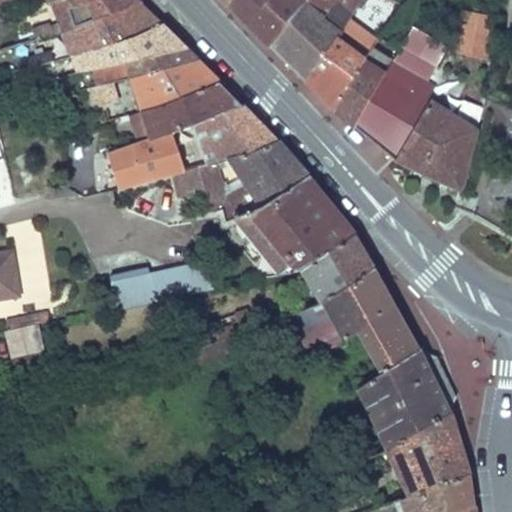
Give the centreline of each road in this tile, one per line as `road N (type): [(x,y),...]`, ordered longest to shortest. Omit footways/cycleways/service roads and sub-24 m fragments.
road 1 (secondary): [(186,0),(436,267),(511,313)]
road 2 (residential): [(0,219),(57,206),(201,246)]
road 3 (residential): [(502,511),(511,386)]
